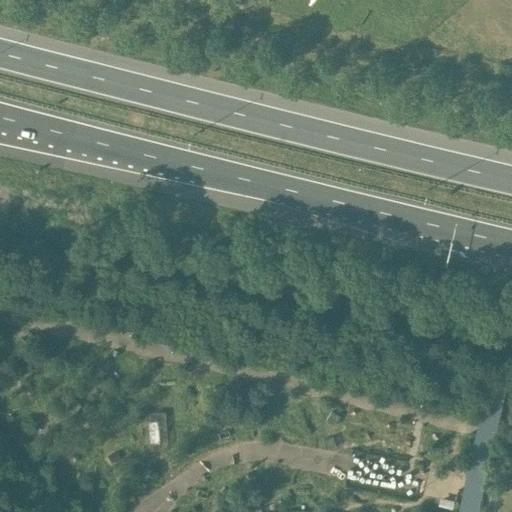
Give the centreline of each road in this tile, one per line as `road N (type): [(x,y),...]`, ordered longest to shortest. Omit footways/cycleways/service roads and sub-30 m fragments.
road 1 (primary): [(51,131),(511,242)]
road 2 (motorway): [(434,162),(0,53)]
